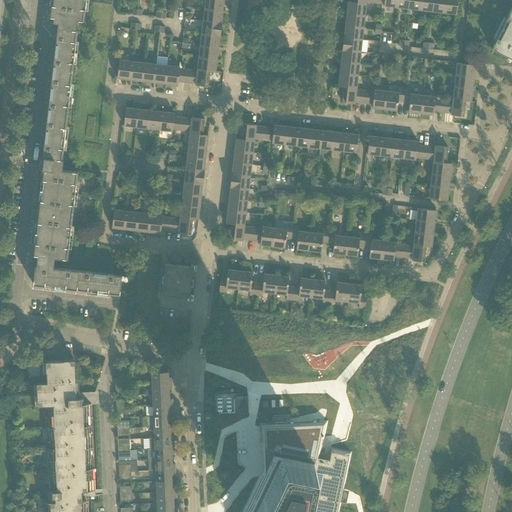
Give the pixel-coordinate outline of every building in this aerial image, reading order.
[(50,0),(48,17),(53,17),(77,20),(83,21),(85,0),(50,0)] [(204,0),(204,9),(223,11),(222,11),(223,0),(204,0)] [(396,0),(396,7),(408,9),(408,0),(396,0)] [(420,0),(408,0),(408,9),(420,10),(420,0)] [(433,0),(420,0),(420,10),(432,11),(433,0)] [(445,0),(433,0),(432,11),(444,13),(445,0)] [(457,0),(445,0),(444,13),(456,14),(457,0)] [(348,1),(346,14),(365,16),(366,3),(353,2),(348,1)] [(511,6),(491,48),(511,58),(511,6)] [(204,9),(202,21),(221,23),(222,23),(221,22),(223,11),(204,9)] [(346,14),(345,26),(363,28),(365,16),(346,14)] [(77,20),(53,17),(53,23),(58,23),(41,169),(42,169),(32,255),(37,255),(36,265),(35,265),(33,285),(119,295),(121,280),(123,280),(123,281),(124,281),(125,281),(126,281),(127,281),(127,280),(128,279),(128,278),(127,277),(126,277),(126,276),(121,276),(121,275),(57,268),(53,267),(54,257),(67,259),(77,172),(62,170),(62,167),(63,159),(62,159),(72,74),(77,30),(75,30),(77,20)] [(202,21),(201,33),(220,35),(220,34),(221,24),(221,23),(202,21)] [(343,37),(343,38),(362,40),(363,28),(345,26),(344,37),(343,37)] [(201,33),(199,45),(218,47),(219,36),(220,36),(220,35),(201,33)] [(342,49),(342,50),(360,52),(362,40),(343,38),(344,38),(342,49)] [(199,45),(198,57),(217,59),(218,47),(199,45)] [(342,50),(341,62),(359,64),(360,52),(342,50)] [(198,57),(197,69),(210,71),(215,71),(217,59),(198,57)] [(129,80),(131,61),(119,60),(117,78),(129,79),(129,80)] [(129,80),(141,81),(143,63),(131,61),(129,80)] [(341,62),(339,74),(357,76),(359,64),(341,62)] [(153,82),(155,64),(143,63),(141,81),(153,82)] [(457,63),(455,75),(474,77),(475,65),(457,63)] [(153,82),(165,84),(167,65),(155,64),(153,82)] [(177,85),(178,82),(179,68),(179,67),(167,65),(165,84),(177,85)] [(178,82),(195,84),(197,70),(179,68),(178,82)] [(197,70),(195,84),(195,85),(208,86),(210,71),(197,69),(197,70)] [(338,86),(343,86),(356,88),(357,76),(339,74),(338,86)] [(455,75),(454,87),(472,89),(474,77),(455,75)] [(355,103),(355,102),(356,89),(356,88),(343,86),(342,102),(355,103)] [(452,99),(465,101),(471,101),(472,89),(454,87),(452,99)] [(398,101),(403,101),(405,88),(399,88),(398,92),(389,91),(387,110),(397,111),(398,101)] [(408,112),(417,113),(419,95),(410,94),(411,89),(405,88),(403,101),(409,102),(408,112)] [(355,102),(372,104),(373,91),(356,89),(355,102)] [(372,108),(387,110),(389,91),(374,89),(373,91),(372,104),(372,108)] [(433,115),(433,111),(435,98),(435,97),(419,95),(417,113),(433,115)] [(433,111),(451,113),(452,101),(435,98),(433,111)] [(452,99),(452,101),(451,113),(451,115),(463,116),(465,101),(452,99)] [(123,125),(136,127),(138,109),(126,107),(123,125)] [(136,127),(148,128),(150,110),(138,109),(136,127)] [(148,128),(160,130),(162,111),(150,110),(148,128)] [(172,131),(173,130),(172,130),(174,117),(174,113),(162,112),(162,111),(160,130),(172,131)] [(173,130),(190,132),(192,117),(191,117),(191,119),(174,117),(172,130),(173,130)] [(192,117),(190,132),(190,133),(202,134),(204,119),(192,117)] [(243,123),(241,139),(254,140),(254,139),(256,126),(256,125),(243,123)] [(273,128),(272,141),(272,143),(284,144),(286,126),(274,125),(273,128)] [(273,128),(256,126),(254,139),(272,141),(273,128)] [(298,127),(286,126),(284,144),(296,146),(298,127)] [(310,129),(298,127),(296,146),(308,147),(310,129)] [(322,130),(310,129),(308,147),(320,148),(322,130)] [(334,131),(322,130),(320,148),(332,150),(334,131)] [(346,133),(334,131),(332,150),(344,151),(346,133)] [(190,133),(188,145),(206,147),(208,135),(202,134),(190,133)] [(346,133),(344,151),(356,153),(358,135),(346,133)] [(367,154),(379,155),(381,137),(369,136),(367,154)] [(379,155),(391,157),(393,138),(382,137),(381,137),(379,155)] [(236,138),(234,151),(253,153),(254,140),(241,139),(236,138)] [(391,157),(403,158),(405,140),(393,138),(391,157)] [(403,158),(415,160),(416,158),(417,145),(418,141),(406,140),(405,140),(403,158)] [(188,145),(187,157),(205,159),(206,147),(188,145)] [(416,158),(433,160),(435,147),(417,145),(416,158)] [(433,160),(433,161),(446,163),(448,147),(435,146),(435,147),(433,160)] [(233,162),(233,163),(251,165),(253,153),(234,151),(233,162)] [(187,157),(186,169),(204,171),(205,160),(205,159),(187,157)] [(433,161),(432,173),(450,176),(451,163),(446,163),(433,161)] [(231,174),(231,175),(250,177),(251,165),(233,163),(232,174),(231,174)] [(186,169),(184,181),(203,183),(202,182),(204,172),(204,171),(186,169)] [(432,173),(430,186),(449,188),(449,187),(448,187),(450,176),(432,173)] [(230,186),(230,187),(248,189),(250,177),(231,175),(232,175),(230,186)] [(184,181),(183,193),(201,195),(202,184),(203,184),(203,183),(184,181)] [(449,188),(430,186),(429,198),(447,200),(449,188)] [(230,187),(229,199),(247,201),(248,189),(230,187)] [(183,193),(181,205),(200,207),(201,195),(183,193)] [(229,199),(227,211),(246,213),(247,201),(229,199)] [(181,205),(180,217),(193,219),(198,220),(200,207),(181,205)] [(417,208),(416,220),(434,222),(436,210),(417,208)] [(123,229),(124,229),(126,211),(114,209),(112,228),(123,229)] [(125,229),(136,230),(138,212),(126,211),(124,229),(125,229)] [(226,223),(231,223),(244,225),(246,213),(227,211),(226,223)] [(147,232),(148,232),(150,214),(138,212),(136,230),(147,232)] [(160,233),(161,230),(162,217),(162,215),(150,214),(148,232),(160,233)] [(161,230),(178,232),(179,219),(162,217),(161,230)] [(179,219),(178,232),(178,233),(191,234),(193,219),(180,217),(179,219)] [(416,220),(415,232),(433,234),(434,222),(416,220)] [(243,239),(251,240),(253,227),(244,226),(244,225),(231,223),(230,239),(242,240),(243,239)] [(286,238),(292,238),(293,226),(287,225),(286,229),(274,228),(272,246),(284,248),(286,238)] [(296,249),(308,250),(311,232),(298,231),(299,226),(293,226),(292,238),(297,239),(296,249)] [(260,245),(272,246),(274,228),(262,227),(262,228),(253,227),(251,240),(260,241),(260,245)] [(322,242),(328,243),(329,230),(323,229),(323,234),(311,232),(308,250),(321,252),(322,242)] [(332,253),(345,255),(347,237),(335,235),(335,230),(329,230),(328,243),(334,243),(332,253)] [(415,232),(413,245),(426,246),(431,247),(433,234),(415,232)] [(358,246),(364,247),(366,234),(360,233),(359,238),(347,237),(345,255),(357,256),(358,246)] [(369,257),(381,259),(383,241),(371,239),(372,235),(366,234),(364,247),(370,248),(369,257)] [(394,257),(403,258),(404,245),(395,244),(396,242),(383,241),(381,259),(393,260),(394,257)] [(404,245),(403,258),(411,259),(411,260),(424,262),(426,246),(413,245),(413,246),(404,245)] [(163,275),(162,275),(161,282),(162,282),(161,294),(187,297),(188,297),(188,295),(190,295),(191,286),(192,286),(193,279),(192,279),(193,269),(191,269),(191,267),(165,263),(163,275)] [(226,288),(238,289),(240,271),(228,269),(226,279),(220,279),(219,292),(225,292),(226,288)] [(249,295),(255,296),(257,283),(251,282),(252,272),(240,271),(238,289),(250,290),(249,295)] [(262,292),(274,293),(276,275),(264,274),(263,284),(257,283),(255,296),(261,296),(262,292)] [(286,299),(292,300),(293,287),(287,286),(289,277),(276,275),(274,293),(286,295),(286,299)] [(298,296),(310,297),(313,279),(300,278),(299,288),(293,287),(292,300),(298,301),(298,296)] [(322,303),(328,304),(330,291),(324,291),(325,281),(313,279),(310,297),(323,299),(322,303)] [(335,300),(347,301),(349,284),(337,282),(335,292),(330,291),(328,304),(334,305),(335,300)] [(349,284),(347,301),(359,303),(359,308),(365,308),(366,296),(360,295),(361,285),(349,284)] [(49,426),(46,427),(50,427),(50,448),(48,448),(48,449),(50,449),(51,470),(48,470),(47,470),(51,470),(52,491),(48,491),(48,498),(55,497),(55,502),(42,502),(42,503),(46,503),(45,511),(87,511),(87,501),(88,501),(88,500),(82,501),(82,496),(88,496),(88,491),(95,490),(93,490),(93,468),(94,468),(92,468),(91,447),(93,447),(93,446),(92,446),(91,425),(92,425),(91,425),(90,404),(95,404),(94,392),(76,393),(74,360),(46,361),(47,383),(37,383),(38,406),(48,405),(49,426)] [(151,373),(152,384),(171,383),(171,378),(168,379),(168,372),(151,373)] [(152,384),(152,395),(169,394),(169,388),(172,388),(171,383),(152,384)] [(247,392),(214,394),(215,414),(248,413),(247,392)] [(152,395),(153,405),(172,405),(172,400),(169,400),(169,394),(152,395)] [(153,405),(153,416),(170,416),(169,410),(172,409),(172,405),(153,405)] [(153,416),(149,417),(149,427),(154,427),(173,426),(173,422),(170,422),(170,416),(153,416)] [(264,471),(262,471),(262,472),(309,482),(302,511),(339,511),(343,498),(352,452),(330,447),(327,461),(323,460),(320,459),(328,421),(274,423),(274,425),(262,426),(264,471)] [(154,427),(154,438),(171,437),(170,431),(173,431),(173,426),(154,427)] [(259,430),(205,433),(208,511),(302,511),(312,464),(260,453),(259,430)] [(154,438),(149,438),(150,449),(154,449),(174,448),(174,443),(171,444),(171,437),(154,438)] [(129,439),(117,439),(118,450),(130,450),(129,439)] [(150,449),(147,449),(148,460),(155,460),(172,459),(171,453),(174,453),(174,448),(154,449),(150,449)] [(155,460),(148,460),(148,471),(155,471),(175,470),(175,465),(172,465),(172,460),(172,459),(155,460)] [(155,471),(156,481),(172,481),(172,475),(175,475),(175,470),(155,471)] [(156,481),(156,492),(176,491),(176,487),(173,487),(172,481),(156,481)] [(156,492),(157,503),(173,502),(173,496),(176,496),(176,491),(156,492)] [(157,503),(157,511),(176,511),(177,509),(174,509),(173,502),(157,503)]
